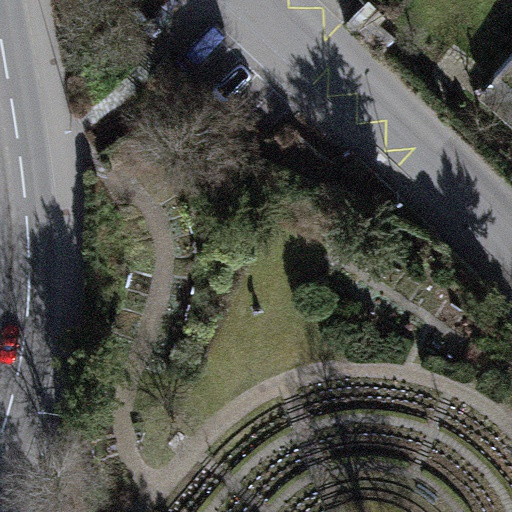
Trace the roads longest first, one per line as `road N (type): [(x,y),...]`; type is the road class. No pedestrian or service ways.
road 1 (tertiary): [(0,436),(29,309),(23,173),(0,35)]
road 2 (residential): [(261,0),(511,232)]
